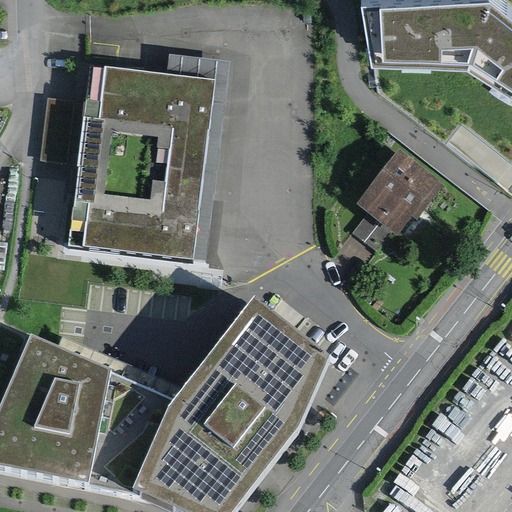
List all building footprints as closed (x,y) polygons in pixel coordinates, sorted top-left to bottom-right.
[(511,4),(506,0),(363,0),(374,56),(467,60),(511,90),(511,4)] [(216,89),(104,75),(89,196),(82,254),(193,268),(216,89)] [(445,189),(405,158),(364,209),(403,241),(445,189)] [(171,418),(133,501),(157,511),(242,511),(298,443),(331,369),(292,337),(255,307),(178,408),(171,418)] [(111,379),(32,345),(0,418),(0,475),(89,494),(111,379)] [(178,408),(111,379),(89,494),(133,501),(171,418),(178,408)]
